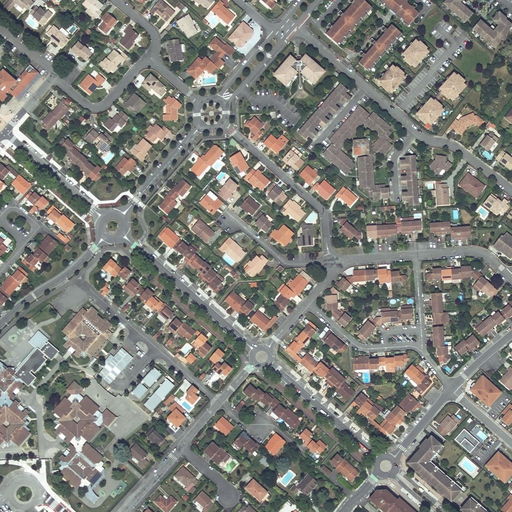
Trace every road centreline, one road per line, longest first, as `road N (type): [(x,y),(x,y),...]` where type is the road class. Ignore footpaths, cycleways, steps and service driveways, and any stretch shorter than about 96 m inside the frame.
road 1 (residential): [(511,189),(454,145),(423,137),(294,24)]
road 2 (residential): [(329,261),(321,210),(221,124)]
road 3 (tertiary): [(254,350),(122,233)]
road 4 (residential): [(93,292),(218,402)]
road 5 (tertiary): [(378,459),(267,362)]
road 6 (tertiary): [(0,324),(104,235)]
road 7 (residential): [(103,218),(4,131)]
road 8 (residential): [(307,301),(358,344),(421,342)]
road 9 (residential): [(151,58),(97,108),(53,76)]
road 10 (tertiary): [(119,216),(201,124)]
